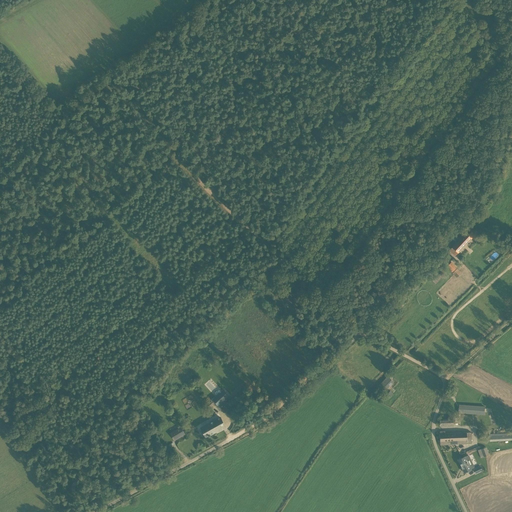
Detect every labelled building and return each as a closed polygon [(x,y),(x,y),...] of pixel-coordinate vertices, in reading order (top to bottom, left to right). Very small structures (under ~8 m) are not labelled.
[(472,238),(466,232),(449,250),(455,256),(472,238)] [(451,262),(446,266),(452,272),(457,267),(451,262)] [(439,263),(434,268),(440,273),(444,268),(439,263)] [(282,297),(291,307),(296,302),(287,292),(282,297)] [(385,391),(393,381),(387,376),(379,385),(385,391)] [(221,395),(217,398),(217,397),(213,400),(218,405),(229,395),(224,390),(220,394),(221,395)] [(485,407),(459,405),(458,412),(484,414),(485,407)] [(220,417),(201,428),(206,436),(206,437),(209,435),(209,436),(210,436),(210,435),(222,428),(220,424),(223,423),(222,422),(223,422),(220,417)] [(181,426),(170,433),(175,440),(185,434),(181,426)] [(445,431),(440,431),(440,445),(471,444),(471,432),(445,433),(445,431)] [(458,460),(464,472),(471,469),(465,457),(458,460)]
